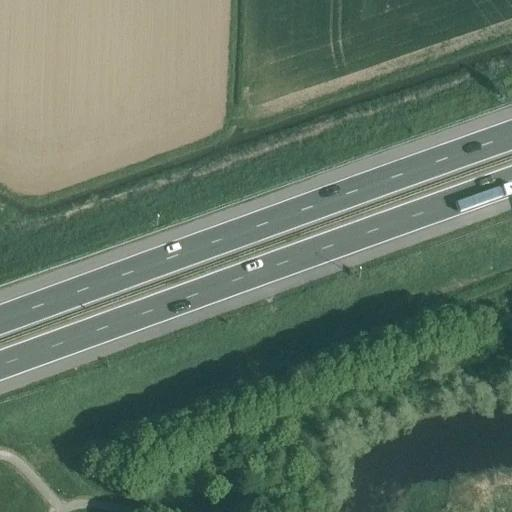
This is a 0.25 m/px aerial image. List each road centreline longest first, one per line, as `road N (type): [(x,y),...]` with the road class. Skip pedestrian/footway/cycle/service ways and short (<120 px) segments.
road 1 (motorway): [(511,135),(0,319)]
road 2 (motorway): [(0,365),(511,181)]
